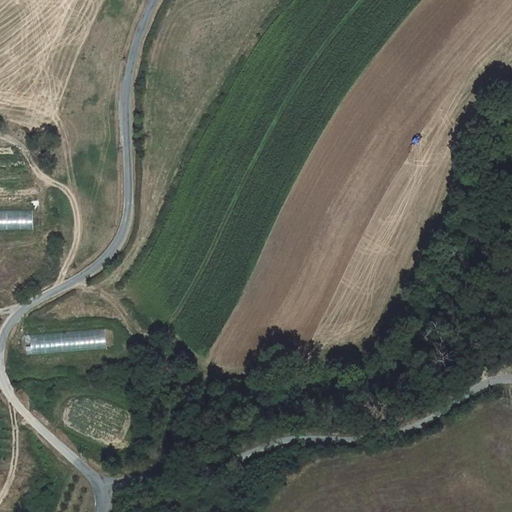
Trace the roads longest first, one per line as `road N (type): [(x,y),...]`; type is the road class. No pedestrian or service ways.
road 1 (unclassified): [(99,485),(208,467),(284,440),(353,439),(425,420),(478,385),(511,382)]
road 2 (unclassified): [(0,357),(11,322),(103,261),(124,220),(122,77),(149,0)]
road 3 (track): [(0,134),(23,145),(38,171),(72,198),(76,244),(60,286)]
road 4 (unclassified): [(99,485),(24,413),(0,373)]
